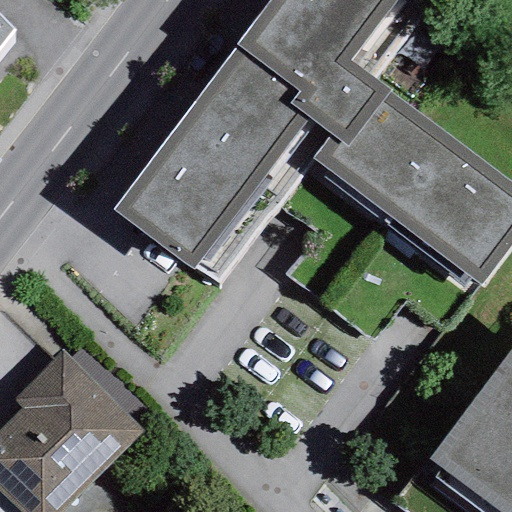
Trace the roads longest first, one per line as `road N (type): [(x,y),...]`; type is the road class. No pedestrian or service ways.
road 1 (residential): [(0,250),(269,511)]
road 2 (secondary): [(157,0),(0,213)]
